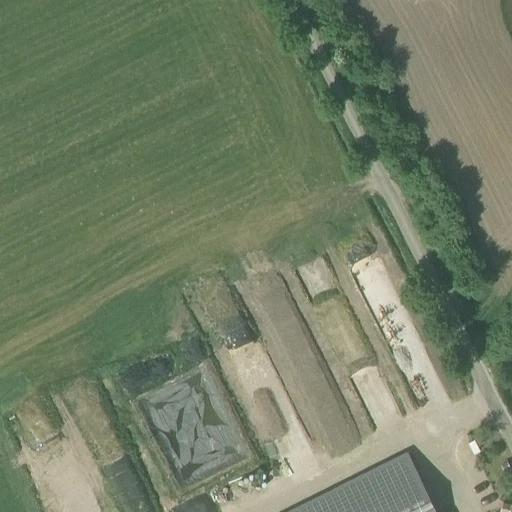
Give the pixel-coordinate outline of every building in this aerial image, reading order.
[(374,272),(369,261),(380,257),(372,237),(346,248),(359,278),(374,272)] [(321,267),(306,275),(359,377),(374,369),(347,317),(346,317),(321,267)] [(398,340),(411,380),(427,374),(413,335),(398,340)] [(312,395),(314,410),(328,408),(322,372),(310,374),(313,395),(312,395)] [(384,376),(363,382),(376,429),(398,423),(384,376)] [(435,511),(406,453),(288,511),(435,511)] [(269,457),(260,461),(269,477),(278,473),(269,457)]
